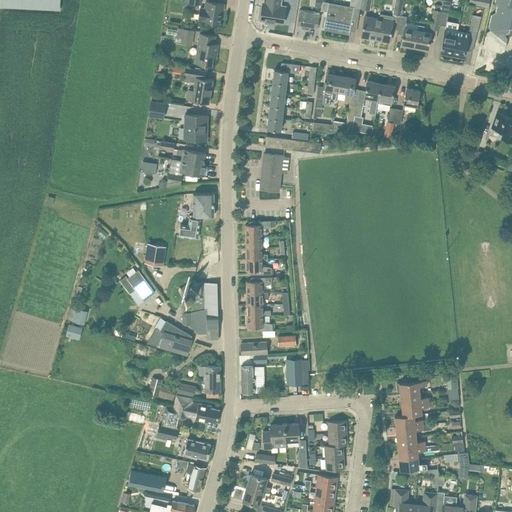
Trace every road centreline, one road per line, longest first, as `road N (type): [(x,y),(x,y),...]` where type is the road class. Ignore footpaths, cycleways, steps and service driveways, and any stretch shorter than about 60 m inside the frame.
road 1 (residential): [(230,346),(228,127),(241,38)]
road 2 (residential): [(241,38),(511,95)]
road 3 (residential): [(353,511),(361,406),(229,405)]
